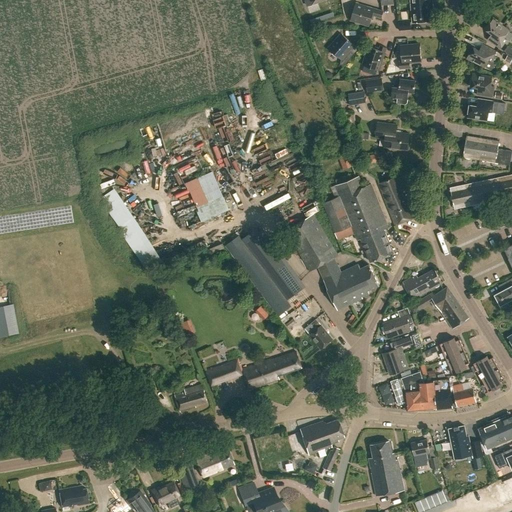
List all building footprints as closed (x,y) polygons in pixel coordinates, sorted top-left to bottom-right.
[(432,9),(431,0),(410,0),(412,22),(431,21),(430,9),(432,9)] [(381,19),(383,11),(367,6),(366,7),(356,4),(351,20),(369,25),(372,16),(381,19)] [(485,29),(492,34),(488,39),(500,49),(507,40),(504,37),(509,31),(493,19),(485,29)] [(398,21),(399,30),(413,29),(412,20),(398,21)] [(329,49),(341,60),(349,51),(350,52),(358,43),(352,38),(349,41),(341,35),(329,49)] [(398,61),(399,68),(410,67),(410,63),(422,62),(420,44),(401,46),(402,60),(398,61)] [(484,68),(485,67),(490,70),(493,69),(495,65),(494,62),(497,57),(494,56),(496,51),(482,44),(479,50),(472,47),(467,58),(484,68)] [(363,65),(379,70),(383,59),(384,59),(387,48),(380,46),(379,50),(368,47),(363,65)] [(470,87),(477,88),(476,95),(492,97),(494,86),(490,85),(492,77),(472,74),(470,87)] [(364,82),(366,93),(382,90),(380,80),(364,82)] [(414,81),(398,80),(397,89),(392,88),(392,87),(391,87),(390,99),(396,99),(396,104),(404,105),(406,103),(407,93),(413,94),(414,81)] [(346,95),(348,106),(364,103),(362,93),(346,95)] [(470,105),(468,117),(487,121),(489,112),(492,112),(502,114),(505,113),(506,104),(494,102),(478,99),(477,106),(470,105)] [(205,111),(208,117),(214,114),(211,108),(205,111)] [(268,127),(280,124),(278,115),(266,118),(268,127)] [(375,137),(385,138),(384,146),(407,149),(408,133),(395,131),(396,124),(377,122),(375,137)] [(266,135),(269,141),(286,132),(282,126),(266,135)] [(229,133),(233,145),(238,144),(234,131),(229,133)] [(463,157),(479,160),(483,138),(467,135),(463,157)] [(479,160),(510,165),(511,152),(511,151),(498,149),(499,141),(483,138),(479,160)] [(273,164),(298,152),(296,147),(270,159),(273,164)] [(338,157),(343,169),(352,165),(347,153),(338,157)] [(363,156),(366,165),(376,162),(373,153),(363,156)] [(234,160),(237,167),(244,164),(241,157),(234,160)] [(187,169),(184,163),(169,170),(173,180),(202,167),(200,163),(187,169)] [(511,174),(498,177),(502,199),(511,197),(511,174)] [(360,238),(370,261),(392,252),(383,229),(388,227),(370,183),(363,186),(359,175),(334,184),(339,195),(322,202),(334,232),(351,226),(356,240),(360,238)] [(415,217),(406,195),(404,196),(396,176),(378,183),(394,225),(415,217)] [(482,181),(487,202),(502,199),(498,177),(482,181)] [(131,179),(120,182),(121,188),(133,184),(131,179)] [(466,184),(471,206),(487,202),(482,181),(466,184)] [(450,188),(454,209),(471,206),(466,184),(450,188)] [(118,188),(102,198),(145,269),(161,258),(118,188)] [(192,201),(208,193),(206,189),(190,197),(192,201)] [(309,271),(317,267),(324,280),(323,280),(337,310),(362,298),(360,296),(368,292),(367,289),(379,283),(369,264),(359,268),(357,265),(339,273),(332,259),(337,255),(312,214),(285,230),(309,271)] [(240,233),(224,245),(278,315),(291,305),(286,299),(302,287),(256,227),(244,237),(240,233)] [(511,244),(506,248),(505,251),(508,258),(511,266),(511,278),(504,282),(507,288),(494,295),(500,306),(507,303),(509,306),(511,304),(511,244)] [(417,275),(403,282),(413,300),(422,295),(422,294),(442,283),(434,269),(418,278),(417,275)] [(447,287),(435,296),(433,293),(430,295),(453,329),(469,318),(447,287)] [(294,303),(304,296),(302,292),(291,299),(294,303)] [(264,320),(272,313),(264,305),(257,312),(264,320)] [(398,310),(400,316),(382,323),(388,338),(411,329),(409,325),(414,323),(408,307),(398,310)] [(0,336),(15,334),(11,310),(0,311),(0,336)] [(304,328),(308,334),(319,348),(331,339),(316,319),(304,328)] [(401,348),(413,343),(410,336),(396,341),(399,348),(383,354),(391,374),(404,369),(399,355),(403,353),(401,348)] [(440,344),(446,359),(465,351),(460,339),(456,341),(454,337),(444,342),(440,344)] [(446,359),(452,374),(457,372),(467,368),(465,364),(470,363),(465,351),(446,359)] [(243,368),(249,389),(279,379),(277,375),(301,367),(296,352),(271,360),(270,359),(243,368)] [(477,371),(481,378),(499,368),(493,357),(489,359),(487,356),(477,361),(473,363),(475,366),(471,368),(474,373),(477,371)] [(204,371),(210,388),(242,377),(236,360),(204,371)] [(487,389),(489,392),(493,390),(502,385),(501,382),(505,380),(499,368),(481,378),(484,384),(481,386),(483,391),(487,389)] [(437,376),(435,369),(428,371),(430,377),(437,376)] [(407,402),(408,410),(436,407),(434,388),(434,381),(424,381),(420,371),(392,382),(400,405),(407,402)] [(160,393),(167,390),(163,379),(156,381),(160,393)] [(207,402),(203,387),(201,383),(184,388),(185,392),(183,393),(183,392),(175,395),(180,413),(196,408),(195,406),(207,402)] [(434,388),(436,407),(436,409),(452,407),(450,387),(434,388)] [(473,387),(461,390),(461,388),(453,389),(457,406),(476,402),(473,387)] [(478,429),(487,449),(511,438),(511,416),(506,419),(505,417),(489,424),(478,429)] [(299,429),(308,455),(332,447),(331,444),(338,441),(338,439),(344,437),(337,419),(326,423),(322,421),(299,429)] [(454,456),(472,453),(475,470),(481,469),(479,457),(483,456),(480,441),(470,443),(469,436),(467,437),(465,426),(449,429),(454,456)] [(412,443),(414,455),(430,452),(427,440),(412,443)] [(391,451),(393,451),(392,442),(390,443),(390,441),(371,445),(374,457),(369,458),(376,496),(404,491),(398,460),(396,460),(394,453),(392,453),(391,451)] [(321,468),(329,471),(339,449),(333,447),(331,451),(329,450),(321,468)] [(211,457),(209,452),(195,457),(203,476),(234,464),(228,450),(211,457)] [(510,463),(511,468),(511,450),(499,455),(504,466),(510,463)] [(440,469),(437,457),(430,458),(432,470),(440,469)] [(198,483),(190,461),(176,466),(184,488),(198,483)] [(180,495),(173,481),(157,489),(157,487),(151,490),(158,506),(167,502),(169,506),(171,507),(178,504),(178,502),(176,497),(180,495)] [(253,502),(256,511),(289,511),(283,504),(280,505),(273,487),(258,494),(253,482),(238,488),(245,505),(253,502)] [(85,489),(82,489),(82,486),(59,490),(63,510),(69,509),(68,506),(88,502),(85,489)] [(511,487),(500,491),(504,505),(511,502),(511,487)] [(154,511),(150,505),(140,490),(136,493),(135,492),(134,492),(132,492),(131,493),(130,494),(130,495),(129,496),(130,498),(126,500),(134,511),(133,511),(154,511)] [(437,493),(441,504),(447,501),(442,491),(437,493)] [(431,495),(436,506),(441,504),(437,493),(431,495)] [(436,506),(431,495),(426,498),(430,508),(436,506)] [(420,500),(425,511),(430,508),(426,498),(420,500)] [(418,511),(421,511),(425,511),(420,500),(415,502),(418,511)]
